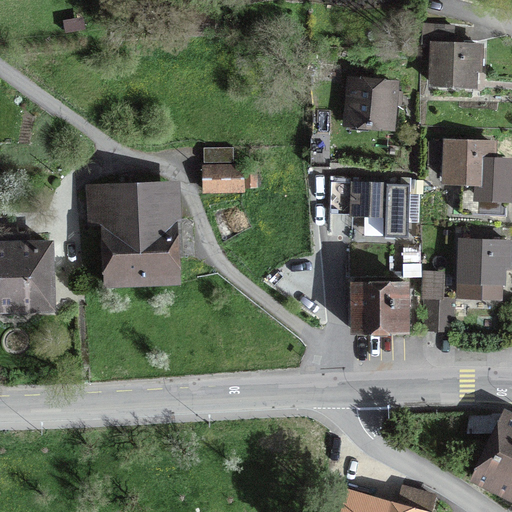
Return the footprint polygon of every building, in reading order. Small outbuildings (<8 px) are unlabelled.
[(167,12),(168,30),(187,30),(187,27),(213,27),(213,13),(167,12)] [(424,45),(433,45),(431,83),(473,84),(474,59),(479,59),(480,46),(451,45),(452,25),(425,24),(424,45)] [(395,83),(351,80),(348,117),(360,118),(365,125),(391,127),(395,83)] [(310,164),(330,164),(330,134),(310,134),(310,164)] [(493,144),(429,141),(428,164),(446,164),(445,180),(461,181),(460,214),(506,216),(508,162),(492,161),(493,144)] [(203,147),(204,162),(233,162),(233,147),(203,147)] [(204,167),(204,189),(243,189),(242,167),(204,167)] [(353,183),(352,214),(385,215),(385,236),(408,237),(410,184),(353,183)] [(102,224),(105,283),(179,280),(176,220),(169,189),(119,191),(118,188),(91,189),(93,225),(102,224)] [(461,240),(459,296),(501,298),(503,269),(510,269),(510,255),(508,255),(509,242),(461,240)] [(0,308),(51,307),(49,243),(0,245),(0,308)] [(442,274),(424,273),(423,296),(441,297),(442,274)] [(406,283),(353,283),(354,331),(406,330),(406,306),(409,306),(409,296),(406,296),(406,283)] [(424,327),(452,328),(453,301),(425,300),(424,327)] [(511,417),(503,413),(488,443),(511,454),(511,417)] [(511,454),(488,443),(473,475),(511,494),(511,454)] [(428,511),(433,496),(402,487),(396,507),(350,494),(345,511),(428,511)]
